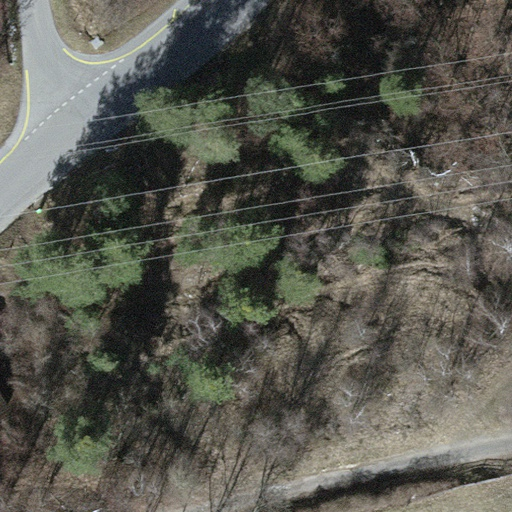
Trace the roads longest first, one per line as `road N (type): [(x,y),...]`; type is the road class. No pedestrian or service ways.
road 1 (track): [(105,511),(511,448)]
road 2 (residential): [(57,127),(207,0)]
road 3 (residential): [(57,127),(32,0)]
